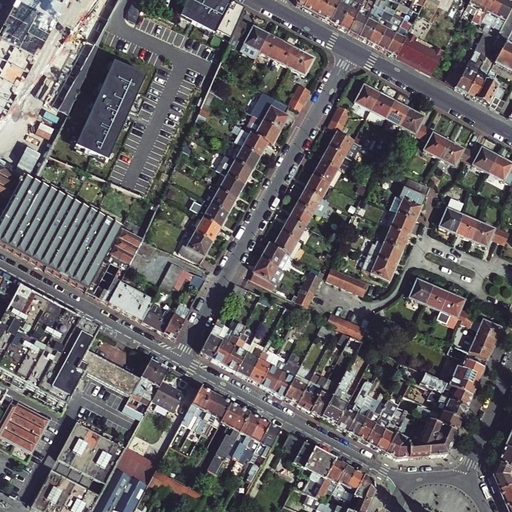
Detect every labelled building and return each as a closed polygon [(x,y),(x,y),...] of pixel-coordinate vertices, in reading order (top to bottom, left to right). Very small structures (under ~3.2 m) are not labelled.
[(67,0),(19,0),(17,5),(55,24),(67,0)] [(232,12),(242,17),(245,10),(225,0),(186,0),(179,19),(214,37),(216,33),(231,41),(236,30),(226,25),(232,12)] [(294,0),(296,6),(302,10),(307,0),(294,0)] [(307,0),(302,10),(311,14),(318,0),(307,0)] [(318,0),(311,14),(319,19),(329,0),(318,0)] [(329,0),(319,19),(329,24),(342,0),(329,0)] [(342,0),(329,24),(339,29),(353,3),(349,1),(349,0),(342,0)] [(339,29),(348,34),(361,10),(362,8),(358,6),(360,0),(354,0),(353,3),(339,29)] [(378,0),(373,0),(373,2),(371,1),(365,12),(361,10),(348,34),(358,39),(375,8),(378,0)] [(358,39),(367,44),(383,15),(387,8),(390,1),(389,1),(389,0),(386,5),(383,4),(380,10),(375,8),(358,39)] [(483,0),(471,0),(468,7),(478,11),(483,0)] [(483,0),(478,11),(472,24),(470,27),(474,30),(479,32),(481,28),(484,22),(494,0),(483,0)] [(496,20),(505,2),(501,0),(494,0),(484,22),(490,25),(493,19),(496,20)] [(390,1),(387,8),(396,13),(399,6),(390,1)] [(503,29),(511,10),(511,5),(505,2),(496,20),(494,25),(503,29)] [(511,33),(511,10),(503,29),(497,41),(506,46),(511,33)] [(419,16),(410,11),(409,11),(407,15),(417,20),(419,16)] [(239,22),(242,17),(232,12),(226,25),(236,30),(239,22)] [(367,44),(376,49),(392,20),(383,15),(367,44)] [(464,15),(461,23),(470,27),(472,24),(469,23),(471,19),(464,15)] [(376,49),(386,54),(402,25),(392,19),(392,20),(376,49)] [(395,59),(413,27),(404,21),(402,25),(386,54),(395,59)] [(247,27),(239,22),(236,30),(231,41),(228,48),(236,53),(247,27)] [(490,33),(481,28),(479,32),(485,35),(488,37),(490,33)] [(259,55),(268,37),(253,29),(244,46),(259,55)] [(479,32),(474,30),(471,36),(477,40),(472,49),(476,51),(478,48),(485,35),(479,32)] [(274,63),(283,45),(268,37),(259,55),(274,63)] [(431,78),(442,58),(410,41),(401,60),(421,70),(420,72),(431,78)] [(288,70),(298,53),(295,52),(283,45),(274,63),(288,70)] [(511,49),(506,46),(498,60),(494,67),(511,76),(511,49)] [(447,87),(466,96),(489,55),(489,54),(478,48),(476,51),(462,77),(454,73),(447,87)] [(298,53),(288,70),(303,79),(313,61),(298,53)] [(489,55),(466,96),(474,101),(492,71),(494,67),(498,60),(489,55)] [(112,65),(74,149),(107,163),(129,113),(137,117),(144,102),(136,98),(144,79),(112,65)] [(493,99),(499,102),(504,93),(492,85),(498,74),(492,71),(474,101),(488,108),(493,99)] [(295,93),(306,99),(310,92),(299,86),(295,93)] [(354,105),(369,113),(378,96),(363,88),(354,105)] [(207,107),(214,96),(213,95),(208,93),(203,105),(207,107)] [(302,106),(306,99),(295,93),(291,100),(302,106)] [(393,104),(378,96),(369,113),(367,118),(382,126),(384,121),(393,104)] [(493,99),(488,108),(499,114),(504,105),(503,104),(504,103),(500,101),(500,102),(499,102),(493,99)] [(258,120),(279,132),(287,117),(284,116),(289,108),(274,100),(270,108),(265,105),(257,120),(258,120)] [(384,121),(399,129),(408,112),(395,105),(393,104),(384,121)] [(350,115),(339,108),(335,115),(346,122),(350,115)] [(408,112),(399,129),(421,141),(428,128),(421,125),(424,120),(408,112)] [(343,129),(346,122),(335,115),(331,122),(343,129)] [(244,131),(250,134),(267,144),(272,146),(279,132),(258,120),(257,120),(252,117),(244,131)] [(339,135),(343,129),(331,122),(327,129),(336,134),(339,135)] [(424,153),(439,161),(448,143),(433,135),(435,132),(428,128),(421,141),(420,143),(424,146),(425,143),(428,144),(424,153)] [(250,134),(242,148),(259,158),(267,144),(250,134)] [(328,149),(345,157),(353,143),(339,135),(336,134),(328,149)] [(448,143),(439,161),(454,169),(458,160),(465,164),(472,152),(465,148),(463,151),(448,143)] [(259,158),(242,148),(234,163),(251,172),(259,158)] [(320,163),(337,172),(345,157),(328,149),(320,163)] [(478,155),(472,152),(465,164),(487,175),(496,159),(481,151),(478,155)] [(496,159),(487,175),(511,187),(511,184),(511,165),(511,167),(496,159)] [(226,177),(243,186),(251,172),(234,163),(226,177)] [(312,177),(329,186),(337,172),(320,163),(312,177)] [(36,188),(0,168),(0,196),(10,202),(0,219),(0,247),(9,252),(93,297),(108,305),(126,272),(142,242),(36,188)] [(235,201),(243,186),(226,177),(218,191),(235,201)] [(329,186),(312,177),(304,191),(321,200),(329,186)] [(397,215),(415,223),(429,188),(408,180),(404,189),(403,188),(399,199),(403,201),(397,215)] [(235,201),(218,191),(210,205),(228,215),(235,201)] [(321,200),(304,191),(297,205),(313,214),(321,200)] [(220,229),(228,215),(210,205),(202,201),(195,216),(202,220),(220,229)] [(289,219),(305,228),(313,214),(297,205),(289,219)] [(454,236),(462,219),(445,212),(438,230),(454,236)] [(415,223),(397,215),(393,213),(386,228),(390,230),(408,238),(415,223)] [(305,228),(289,219),(281,234),(297,243),(305,228)] [(477,225),(462,219),(454,236),(470,243),(477,225)] [(202,220),(194,234),(212,243),(220,229),(202,220)] [(496,244),(502,232),(494,229),(493,232),(477,225),(470,243),(485,250),(489,241),(496,244)] [(390,230),(384,245),(402,253),(408,238),(390,230)] [(194,234),(189,231),(181,245),(183,246),(179,253),(200,265),(212,243),(194,234)] [(502,232),(496,244),(504,247),(509,235),(502,232)] [(273,248),(290,257),(293,259),(301,245),(297,243),(281,234),(273,248)] [(126,272),(136,278),(145,260),(147,261),(155,249),(142,242),(126,272)] [(372,245),(368,255),(396,267),(402,253),(384,245),(377,242),(375,246),(372,245)] [(268,245),(260,259),(282,271),(290,257),(273,248),(268,245)] [(396,267),(368,255),(361,271),(389,283),(396,267)] [(282,271),(260,259),(252,274),(253,274),(250,281),(269,290),(272,285),(273,286),(282,271)] [(170,294),(173,288),(181,270),(171,265),(159,289),(170,294)] [(181,270),(173,288),(178,291),(184,279),(190,282),(193,276),(181,270)] [(339,273),(332,270),(326,282),(333,285),(339,273)] [(152,305),(152,304),(132,293),(133,291),(127,288),(126,290),(123,288),(129,275),(135,278),(136,278),(126,272),(108,305),(142,324),(152,305)] [(318,287),(322,280),(309,273),(305,281),(318,287)] [(346,276),(339,273),(333,285),(341,288),(346,276)] [(190,282),(188,287),(199,293),(205,281),(194,276),(193,276),(190,282)] [(348,291),(353,279),(346,276),(341,288),(348,291)] [(355,295),(361,282),(353,279),(348,291),(355,295)] [(97,334),(0,281),(0,408),(7,412),(0,425),(0,440),(30,457),(48,423),(16,406),(14,410),(10,407),(12,402),(11,398),(6,395),(6,394),(0,390),(0,298),(11,304),(0,324),(0,376),(65,412),(85,375),(84,375),(84,374),(78,370),(86,354),(87,354),(97,334)] [(318,287),(305,281),(304,283),(302,288),(315,294),(318,287)] [(368,285),(361,282),(355,295),(363,298),(368,285)] [(408,300),(424,306),(432,289),(416,282),(408,300)] [(235,286),(228,299),(241,306),(249,292),(235,286)] [(302,288),(298,295),(311,302),(315,294),(302,288)] [(447,295),(432,289),(424,306),(425,307),(440,313),(447,295)] [(311,302),(298,295),(294,303),(307,309),(311,302)] [(463,302),(447,295),(440,313),(456,320),(454,323),(462,326),(467,313),(460,310),(463,302)] [(274,304),(270,310),(282,316),(283,314),(286,309),(274,304)] [(163,335),(173,316),(152,305),(142,324),(163,335)] [(178,306),(173,316),(163,335),(174,341),(190,313),(178,306)] [(298,315),(286,309),(283,314),(295,321),(298,315)] [(474,317),(467,313),(462,326),(469,329),(467,335),(475,338),(493,346),(500,330),(483,322),(481,326),(472,322),(474,317)] [(303,334),(310,321),(301,317),(294,329),(303,334)] [(330,317),(324,328),(332,332),(338,320),(330,317)] [(344,323),(338,320),(332,332),(336,334),(339,335),(344,323)] [(211,362),(226,334),(228,330),(219,325),(220,322),(217,321),(199,355),(211,362)] [(226,334),(211,362),(224,368),(239,338),(245,328),(243,327),(245,323),(242,321),(240,325),(239,325),(232,337),(226,334)] [(351,327),(344,323),(339,335),(342,337),(346,338),(351,327)] [(353,342),(358,330),(351,327),(346,338),(349,340),(353,342)] [(366,334),(358,330),(353,342),(361,346),(366,334)] [(337,345),(344,349),(349,340),(346,338),(342,337),(337,345)] [(243,340),(239,338),(224,368),(235,375),(246,356),(240,353),(244,344),(241,342),(243,340)] [(486,361),(493,346),(475,338),(468,353),(486,361)] [(344,349),(342,354),(353,361),(361,346),(353,342),(349,340),(344,349)] [(264,350),(247,381),(259,387),(274,360),(266,356),(272,344),(268,342),(264,350)] [(252,343),(246,356),(235,375),(247,381),(264,350),(252,343)] [(451,348),(448,355),(451,357),(451,358),(460,362),(457,370),(453,368),(449,377),(453,379),(449,388),(471,399),(484,371),(464,362),(467,355),(451,348)] [(85,375),(130,400),(133,394),(139,383),(97,360),(87,354),(86,354),(78,370),(84,374),(84,375),(85,375)] [(290,387),(296,376),(300,369),(292,364),(295,357),(292,355),(288,363),(271,394),(283,400),(290,387)] [(271,394),(288,363),(276,356),(274,360),(259,387),(271,394)] [(142,399),(158,367),(150,363),(139,383),(133,394),(142,399)] [(398,379),(404,367),(400,364),(393,376),(398,379)] [(151,402),(161,383),(167,372),(158,367),(142,399),(140,401),(144,403),(146,400),(151,402)] [(346,373),(336,391),(321,421),(335,428),(349,403),(350,400),(344,396),(354,377),(346,373)] [(296,407),(309,383),(296,376),(290,387),(283,400),(296,407)] [(418,388),(427,392),(466,411),(471,399),(449,388),(424,376),(418,388)] [(312,379),(309,383),(296,407),(310,415),(320,395),(325,386),(312,379)] [(161,383),(151,402),(173,414),(183,395),(161,383)] [(353,405),(349,403),(335,428),(346,434),(367,396),(372,387),(367,384),(365,385),(353,405)] [(190,431),(196,419),(209,395),(200,390),(180,426),(190,431)] [(320,395),(310,415),(321,421),(336,391),(333,390),(332,392),(327,390),(323,397),(320,395)] [(434,405),(431,411),(461,423),(466,411),(427,392),(425,396),(428,397),(426,401),(434,405)] [(194,433),(201,437),(220,400),(209,395),(196,419),(201,421),(194,433)] [(365,445),(382,412),(376,409),(383,397),(380,395),(376,401),(356,440),(365,445)] [(346,434),(356,440),(376,401),(367,396),(346,434)] [(219,425),(229,406),(220,400),(201,437),(207,440),(213,428),(217,430),(219,425)] [(375,450),(395,414),(397,409),(398,408),(387,403),(382,412),(365,445),(375,450)] [(461,423),(431,411),(421,407),(414,404),(413,409),(400,403),(398,408),(397,409),(427,422),(456,434),(461,423)] [(248,416),(229,406),(219,425),(226,429),(222,436),(225,438),(207,471),(216,476),(234,443),(248,416)] [(399,416),(395,414),(375,450),(385,456),(403,422),(398,419),(399,416)] [(248,416),(234,443),(240,446),(226,473),(230,476),(232,472),(245,448),(259,422),(248,416)] [(409,422),(405,419),(403,422),(385,456),(396,461),(408,460),(407,440),(406,441),(401,439),(406,429),(405,429),(409,422)] [(268,427),(259,422),(245,448),(232,472),(236,474),(241,465),(243,466),(246,460),(249,462),(255,451),(268,427)] [(414,428),(409,436),(412,438),(411,441),(421,449),(427,449),(428,459),(446,458),(456,434),(427,422),(424,432),(414,428)] [(56,462),(105,489),(114,472),(125,451),(76,426),(56,462)] [(268,427),(255,451),(261,454),(247,482),(252,484),(280,433),(268,427)] [(412,438),(409,436),(407,440),(408,460),(428,459),(427,449),(421,449),(411,441),(412,438)] [(313,451),(288,438),(282,450),(297,458),(293,465),(303,471),(313,451)] [(511,449),(505,446),(498,465),(511,471),(511,449)] [(158,467),(125,451),(114,472),(147,490),(155,473),(158,467)] [(334,462),(313,451),(303,471),(300,476),(314,483),(308,496),(315,499),(334,462)] [(346,468),(334,462),(315,499),(321,501),(322,502),(327,491),(333,493),(346,468)] [(492,477),(498,493),(508,488),(511,487),(510,483),(511,482),(511,471),(498,465),(492,477)] [(355,473),(346,468),(333,493),(331,496),(336,498),(335,501),(339,503),(346,490),(355,473)] [(99,500),(92,511),(134,511),(136,510),(147,490),(114,472),(105,489),(99,500)] [(30,510),(34,511),(92,511),(99,500),(50,473),(30,510)] [(197,511),(204,499),(155,473),(147,490),(158,495),(188,511),(197,511)] [(363,478),(355,473),(346,490),(349,492),(344,502),(349,504),(363,478)] [(370,481),(363,478),(349,504),(345,511),(365,511),(374,494),(370,481)] [(511,487),(508,488),(498,493),(506,511),(511,509),(511,487)] [(345,511),(336,508),(322,502),(321,501),(316,511),(319,511),(345,511)]
